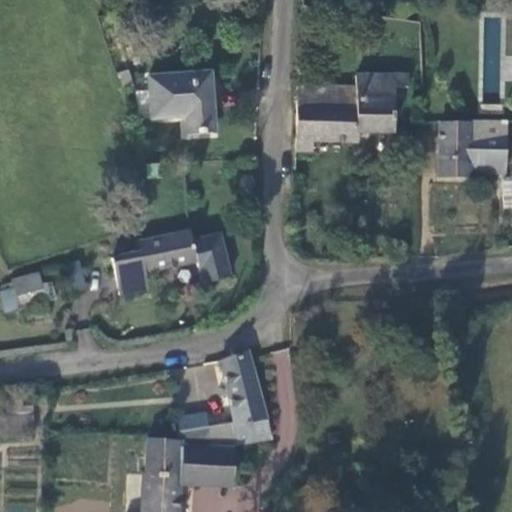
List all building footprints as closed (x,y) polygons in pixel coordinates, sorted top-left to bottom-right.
[(204,80),(146,83),(149,126),(180,124),(181,142),(208,140),(204,80)] [(388,91),(402,91),(402,80),(350,80),(350,87),(349,109),(292,109),(290,153),(305,154),(305,143),(351,143),(351,134),(388,134),(388,91)] [(350,87),(292,88),(292,109),(349,109),(350,87)] [(469,176),(496,175),(496,129),(432,129),(432,178),(469,178),(469,176)] [(497,211),(507,211),(505,182),(496,182),(497,211)] [(178,238),(129,247),(130,257),(135,278),(184,267),(180,245),(178,238)] [(206,240),(180,245),(184,267),(189,290),(216,285),(206,240)] [(138,294),(135,278),(130,257),(104,262),(111,300),(138,294)] [(19,310),(17,304),(19,303),(45,296),(38,270),(8,281),(10,288),(0,290),(0,306),(2,314),(19,310)] [(204,427),(206,443),(234,445),(234,444),(270,438),(247,351),(220,361),(232,423),(207,427),(204,427)] [(176,417),(178,440),(181,440),(181,444),(206,446),(206,443),(204,427),(207,427),(205,413),(176,417)] [(0,436),(33,435),(32,415),(0,416),(0,436)] [(139,511),(177,511),(179,485),(231,487),(232,448),(206,446),(181,444),(181,440),(178,440),(147,439),(144,474),(142,474),(139,511)]
